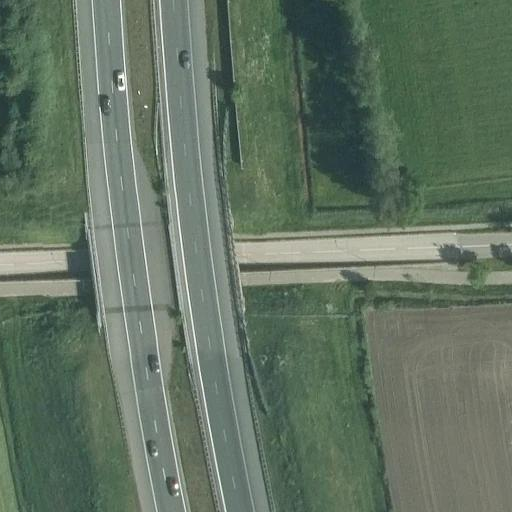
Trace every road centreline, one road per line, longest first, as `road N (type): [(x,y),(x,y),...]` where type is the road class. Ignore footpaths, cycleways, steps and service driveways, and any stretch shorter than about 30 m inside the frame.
road 1 (motorway): [(105,0),(124,224),(174,511)]
road 2 (motorway): [(241,511),(200,304),(179,0)]
road 3 (unclassified): [(511,245),(236,256)]
road 4 (unclassified): [(0,265),(236,256)]
